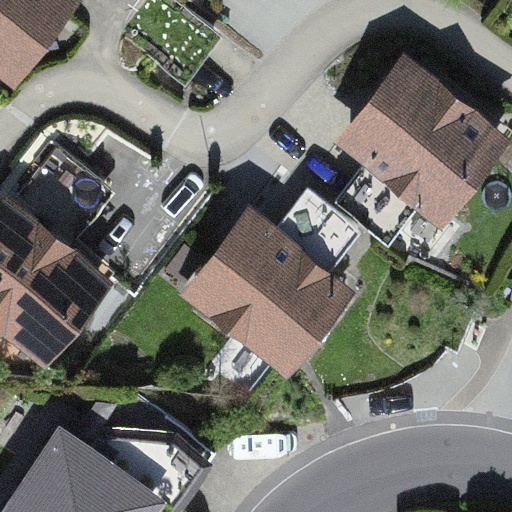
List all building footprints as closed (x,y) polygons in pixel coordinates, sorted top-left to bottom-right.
[(0,0),(0,70),(16,82),(78,0),(0,0)] [(511,134),(407,53),(335,146),(444,230),(511,142),(511,134)] [(0,331),(44,368),(114,283),(6,196),(0,203),(0,331)] [(354,290),(250,207),(181,292),(285,375),(354,290)] [(168,511),(57,437),(6,511),(168,511)]
